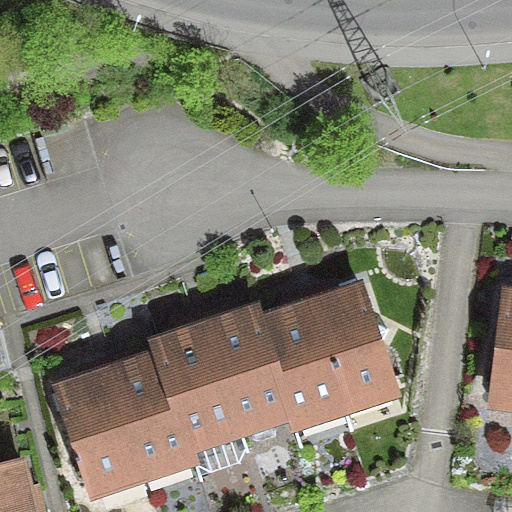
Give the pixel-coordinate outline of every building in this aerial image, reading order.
[(364,280),(308,298),(346,416),(404,397),(364,280)] [(511,411),(511,286),(503,285),(488,408),(511,411)] [(292,421),(296,432),(346,416),(308,298),(263,313),(258,314),(292,421)] [(260,303),(206,321),(244,437),(292,421),(258,314),(263,313),(260,303)] [(244,437),(206,321),(148,339),(152,350),(162,347),(197,452),(244,437)] [(152,350),(106,367),(146,483),(201,464),(197,452),(162,347),(152,350)] [(91,502),(146,483),(106,367),(52,385),(91,502)] [(0,511),(28,511),(17,462),(0,465),(0,511)]
